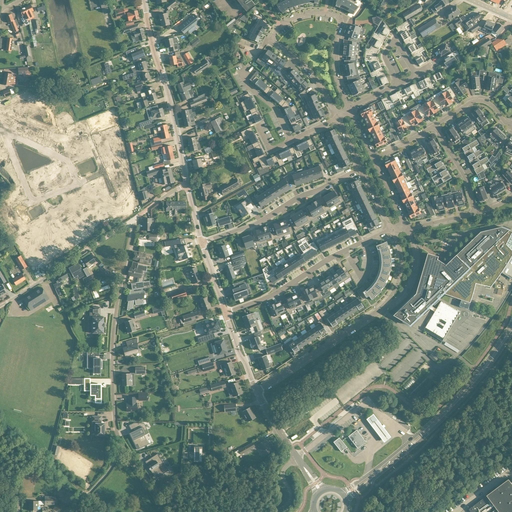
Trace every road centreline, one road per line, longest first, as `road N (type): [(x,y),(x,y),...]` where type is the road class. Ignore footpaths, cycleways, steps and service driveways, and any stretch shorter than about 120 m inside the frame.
road 1 (residential): [(347,108),(333,69),(337,18),(306,14),(280,25),(272,42),(305,65),(337,118)]
road 2 (unclassified): [(116,430),(113,324),(133,219)]
road 3 (tertiary): [(186,183),(143,0)]
road 4 (residential): [(225,313),(390,228)]
road 5 (residential): [(201,242),(254,224),(362,167)]
road 6 (secondary): [(511,322),(408,446)]
road 7 (unclassified): [(133,219),(0,305)]
road 8 (secondary): [(408,446),(461,399),(511,332)]
road 9 (residential): [(255,391),(382,307)]
